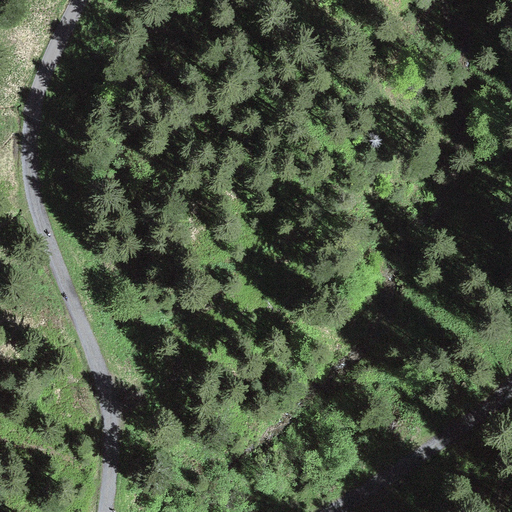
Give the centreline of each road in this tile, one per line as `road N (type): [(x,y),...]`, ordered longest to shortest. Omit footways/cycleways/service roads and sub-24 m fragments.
road 1 (track): [(103,511),(113,428),(34,205),(36,83),(79,0)]
road 2 (track): [(511,392),(466,443),(360,511)]
